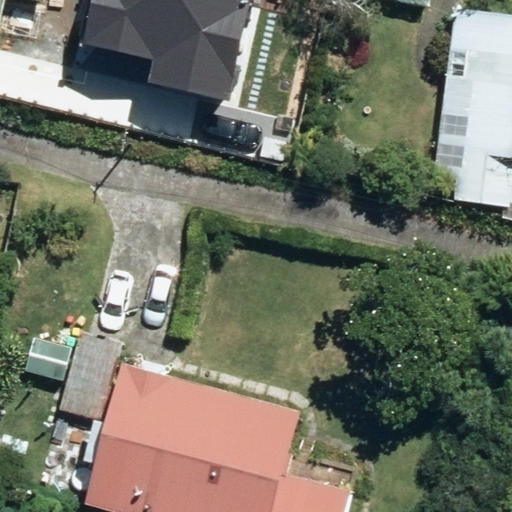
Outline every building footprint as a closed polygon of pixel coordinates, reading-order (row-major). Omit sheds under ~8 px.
[(0,0),(0,95),(22,100),(32,53),(0,45),(0,0),(36,7),(37,0),(0,0)] [(224,0),(218,45),(298,57),(305,0),(224,0)] [(375,0),(417,10),(419,0),(375,0)] [(427,200),(511,208),(511,18),(447,11),(427,200)] [(340,511),(345,496),(269,477),(286,415),(105,368),(68,511),(340,511)]
